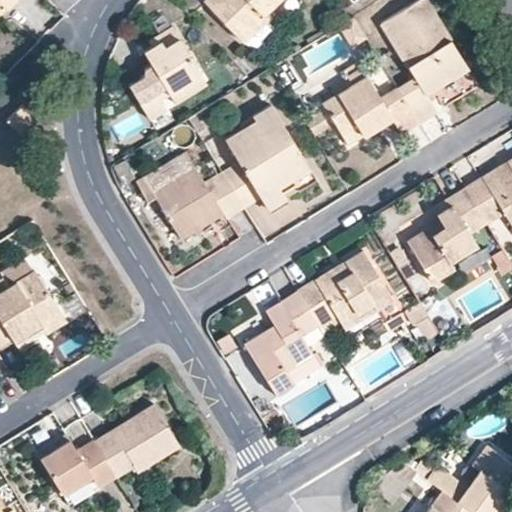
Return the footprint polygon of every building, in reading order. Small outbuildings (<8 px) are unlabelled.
[(0,0),(0,4),(7,10),(17,0),(0,0)] [(278,0),(202,0),(242,42),(268,17),(264,14),(278,0)] [(478,85),(426,0),(415,0),(380,22),(413,76),(396,86),(420,122),(437,111),(431,100),(437,96),(443,106),(478,85)] [(274,23),(268,17),(242,42),(248,47),(274,23)] [(202,76),(171,24),(157,33),(160,39),(150,45),(142,50),(150,63),(143,67),(142,74),(128,83),(149,119),(166,109),(159,100),(169,93),(171,96),(202,76)] [(160,39),(157,33),(147,39),(150,45),(160,39)] [(365,73),(361,65),(346,74),(351,82),(365,73)] [(379,96),(365,73),(351,82),(321,101),(348,144),(391,118),(400,133),(420,122),(396,86),(379,96)] [(208,84),(202,76),(171,96),(175,104),(208,84)] [(309,168),(270,103),(251,114),(254,119),(223,137),(237,161),(221,171),(240,202),(256,191),(260,197),(262,201),(281,190),(278,187),(309,168)] [(36,117),(22,104),(6,120),(20,134),(36,117)] [(210,124),(205,116),(193,124),(198,133),(207,128),(206,127),(210,124)] [(144,146),(116,162),(126,182),(135,178),(129,167),(149,156),(144,146)] [(204,180),(185,150),(135,179),(146,201),(155,196),(179,238),(222,212),(226,218),(244,208),(240,202),(221,171),(204,180)] [(511,155),(506,160),(509,166),(484,181),(480,175),(463,186),(485,222),(503,211),(511,226),(511,155)] [(506,160),(480,175),(484,181),(509,166),(506,160)] [(485,222),(463,186),(431,205),(439,219),(406,239),(430,280),(453,267),(450,261),(476,244),(469,232),(485,222)] [(284,196),(281,190),(262,201),(268,210),(286,198),(284,196)] [(260,197),(256,191),(240,202),(244,208),(260,197)] [(362,249),(296,289),(319,325),(336,315),(340,322),(371,304),(375,309),(393,297),(362,249)] [(511,267),(511,265),(503,251),(493,258),(502,273),(511,267)] [(32,269),(24,256),(0,270),(0,272),(2,276),(7,284),(32,269)] [(459,276),(453,267),(430,280),(437,291),(459,276)] [(61,312),(34,268),(32,269),(7,284),(2,276),(0,276),(0,345),(9,340),(12,338),(14,342),(61,312)] [(319,325),(296,289),(265,309),(274,324),(243,342),(275,393),(294,381),(287,370),(312,354),(307,345),(302,336),(319,325)] [(371,304),(340,322),(344,328),(375,309),(371,304)] [(437,333),(420,305),(408,312),(416,324),(418,323),(428,339),(437,333)] [(61,312),(14,342),(13,342),(17,347),(21,344),(43,331),(45,334),(66,320),(61,312)] [(325,334),(319,325),(302,336),(307,345),(325,334)] [(9,340),(0,345),(0,348),(10,343),(9,340)] [(25,350),(21,344),(17,347),(20,353),(25,350)] [(179,444),(153,401),(134,413),(137,417),(112,433),(109,429),(93,439),(109,465),(117,476),(132,466),(136,471),(179,444)] [(137,417),(134,413),(109,429),(112,433),(137,417)] [(68,438),(64,432),(34,450),(38,456),(68,438)] [(93,439),(76,449),(68,438),(38,456),(62,493),(91,476),(93,475),(109,465),(93,439)] [(511,494),(506,490),(511,481),(511,462),(486,444),(471,464),(479,470),(467,487),(435,463),(431,468),(420,460),(414,468),(442,489),(473,511),(511,511),(511,509),(511,510),(511,509),(511,494)] [(117,476),(109,465),(93,475),(91,476),(98,487),(117,476)] [(473,511),(442,489),(425,511),(473,511)]
